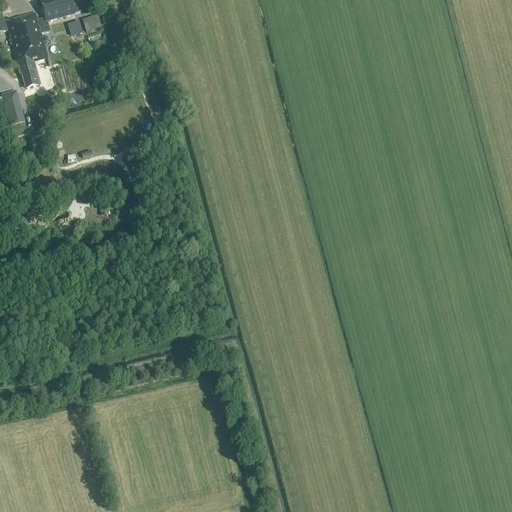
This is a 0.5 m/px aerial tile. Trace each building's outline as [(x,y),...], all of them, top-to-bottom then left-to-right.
[(47,23),(75,16),(80,14),(76,0),(38,0),(44,19),(42,19),(35,21),(34,17),(24,20),(24,18),(2,24),(0,18),(0,40),(5,39),(3,33),(5,33),(6,32),(19,76),(21,75),(26,91),(40,86),(34,63),(48,60),(41,34),(50,32),(47,23)] [(91,19),(82,22),(86,34),(95,31),(91,19)] [(79,23),(69,25),(73,38),(82,35),(79,23)] [(47,100),(40,112),(50,118),(57,106),(47,100)] [(14,139),(28,135),(24,124),(11,128),(14,139)] [(108,205),(99,206),(100,216),(109,215),(108,205)]
